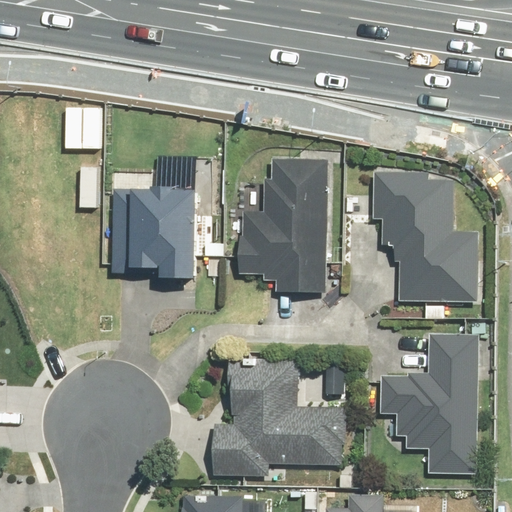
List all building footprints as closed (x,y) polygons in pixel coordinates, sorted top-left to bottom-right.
[(246,210),(245,270),(299,271),(299,291),(335,292),(338,158),(269,156),(268,211),(246,210)] [(376,173),(376,221),(395,223),(394,306),(486,305),(486,233),(465,233),(464,173),(376,173)] [(117,195),(114,273),(198,276),(201,198),(117,195)] [(384,376),(383,416),(401,416),(400,439),(415,440),(414,450),(434,451),(433,476),(478,477),(481,337),(434,336),(432,377),(384,376)] [(236,425),(220,424),(217,483),(275,486),(276,463),(346,467),(349,408),(306,405),(308,365),(240,361),(236,425)] [(330,508),(330,511),(389,511),(390,493),(350,491),(349,508),(330,508)] [(245,511),(245,499),(187,499),(186,511),(245,511)]
